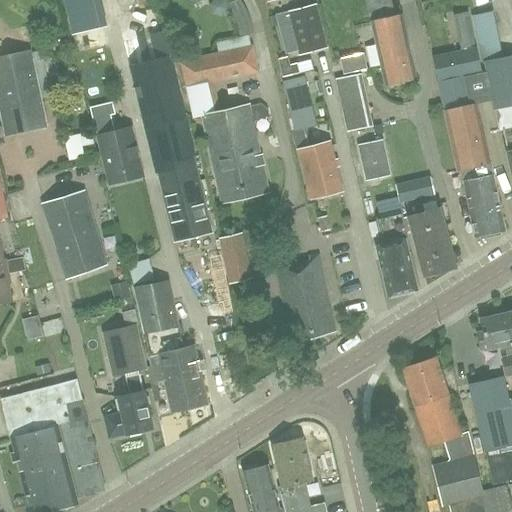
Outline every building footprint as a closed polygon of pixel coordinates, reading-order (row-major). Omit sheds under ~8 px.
[(74,0),(84,36),(113,28),(105,0),(74,0)] [(366,0),(372,23),(386,86),(418,79),(402,9),(394,11),(391,0),(366,0)] [(318,16),(315,7),(291,13),(294,23),(280,26),(287,55),(300,52),(300,55),(327,49),(318,16)] [(504,130),(511,167),(511,57),(503,60),(493,11),(474,15),(482,50),(487,71),(495,110),(495,111),(499,131),(504,130)] [(461,52),(452,54),(434,58),(445,108),(459,171),(462,170),(477,236),(491,233),(506,230),(491,163),(490,162),(477,104),(464,107),(458,78),(481,72),(476,51),(472,31),(457,34),(461,52)] [(167,33),(125,43),(157,175),(159,175),(175,242),(212,233),(193,156),(191,157),(186,136),(190,135),(172,58),(174,58),(167,33)] [(245,77),(245,75),(258,72),(252,46),(239,49),(238,48),(200,56),(200,58),(180,63),(192,118),(203,117),(222,204),(246,198),(270,193),(250,106),(227,112),(221,113),(214,83),(245,77)] [(0,106),(6,134),(47,126),(32,52),(0,59),(0,57),(0,106)] [(367,69),(364,55),(341,60),(345,74),(367,69)] [(305,57),(290,60),(293,78),(308,76),(305,57)] [(284,81),(291,109),(287,110),(291,131),(296,130),(317,125),(304,76),(284,81)] [(336,79),(335,79),(339,96),(346,132),(360,129),(349,76),(336,79)] [(90,107),(98,136),(110,185),(145,176),(132,127),(115,132),(111,115),(116,114),(113,102),(90,107)] [(406,123),(394,129),(400,142),(412,136),(406,123)] [(389,174),(382,143),(361,148),(368,179),(389,174)] [(343,190),(330,144),(300,153),(312,198),(343,190)] [(430,176),(396,184),(399,196),(400,203),(435,195),(430,176)] [(0,221),(9,220),(0,180),(0,221)] [(107,264),(89,204),(85,192),(44,202),(45,206),(67,278),(107,264)] [(399,196),(376,202),(380,218),(378,219),(379,221),(382,236),(385,245),(377,247),(390,297),(419,290),(406,240),(409,239),(402,213),(400,203),(399,196)] [(456,269),(441,209),(425,213),(441,273),(456,269)] [(441,273),(425,213),(410,217),(425,277),(441,273)] [(232,242),(234,276),(255,275),(252,241),(232,242)] [(0,245),(0,303),(11,302),(7,283),(10,282),(6,261),(3,261),(0,245)] [(336,332),(318,257),(312,257),(276,265),(294,342),(336,332)] [(133,285),(154,280),(149,259),(128,265),(133,285)] [(223,266),(210,268),(217,304),(221,303),(224,315),(233,313),(223,266)] [(136,287),(135,290),(142,330),(144,330),(147,341),(151,357),(148,357),(150,366),(147,367),(147,368),(150,383),(157,382),(165,380),(166,383),(173,413),(209,405),(197,351),(196,347),(183,350),(177,324),(168,279),(155,282),(136,287)] [(147,367),(137,325),(138,325),(135,310),(122,313),(126,326),(102,332),(112,376),(147,368),(147,367)] [(511,373),(511,347),(504,313),(479,319),(482,331),(476,333),(480,348),(486,347),(486,348),(499,346),(500,350),(504,348),(506,357),(501,358),(505,375),(511,373)] [(37,316),(25,319),(30,341),(43,338),(37,316)] [(447,505),(449,511),(509,511),(503,486),(482,491),(467,431),(460,433),(435,357),(401,368),(426,445),(442,440),(448,458),(445,462),(431,465),(441,506),(447,505)] [(119,398),(122,412),(103,416),(108,439),(127,435),(154,429),(146,392),(144,392),(140,375),(126,378),(129,395),(119,398)] [(502,376),(469,384),(492,482),(511,477),(511,399),(508,401),(502,376)] [(18,462),(30,511),(46,511),(78,504),(77,498),(90,494),(89,488),(104,485),(78,380),(2,399),(16,452),(12,453),(14,463),(18,462)] [(302,437),(273,443),(283,484),(277,486),(282,503),(283,503),(284,508),(285,511),(326,511),(324,502),(311,505),(295,509),(289,484),(305,480),(312,479),(302,437)] [(253,511),(267,511),(284,508),(283,503),(282,503),(278,504),(268,464),(243,470),(253,511)]
